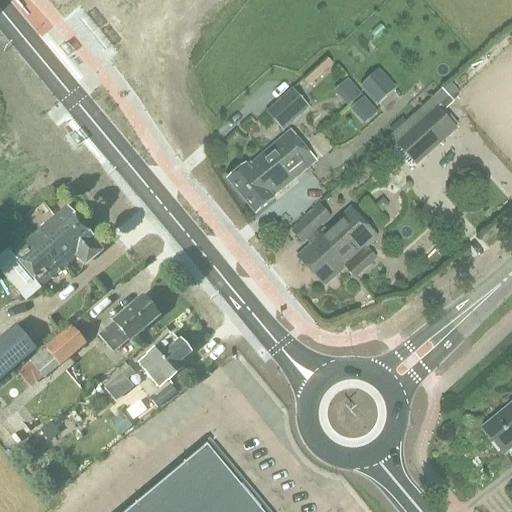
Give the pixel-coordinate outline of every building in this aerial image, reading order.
[(310,87),(334,65),(327,57),(303,79),(310,87)] [(361,87),(378,105),(398,87),(380,69),(361,87)] [(311,108),(293,88),(266,112),(284,132),(311,108)] [(417,166),(458,129),(437,105),(396,142),(399,145),(395,149),(396,150),(410,166),(412,167),(415,165),(417,166)] [(271,173),(303,146),(291,131),(248,166),(247,165),(229,179),(242,195),(270,171),(271,173)] [(270,171),(242,195),(257,213),(275,199),(274,197),(316,162),(303,146),(271,173),(270,171)] [(321,204),(304,220),(346,267),(356,279),(378,259),(368,247),(378,238),(351,208),(327,230),(324,226),(333,218),(321,204)] [(39,232),(68,266),(77,259),(85,268),(103,252),(67,209),(39,232)] [(346,267),(304,220),(292,232),(303,243),(306,240),(310,245),(297,257),(324,287),(346,267)] [(68,266),(39,232),(12,255),(41,289),(68,266)] [(107,293),(94,303),(102,314),(115,303),(107,293)] [(115,356),(129,343),(159,317),(143,299),(113,324),(98,337),(115,356)] [(15,326),(0,338),(0,382),(36,351),(15,326)] [(45,380),(87,346),(73,328),(31,362),(45,380)] [(147,359),(139,366),(159,390),(167,383),(168,383),(182,371),(178,366),(191,355),(179,341),(177,343),(172,337),(162,346),(161,345),(146,358),(147,359)] [(128,369),(121,375),(126,382),(134,376),(128,369)] [(170,388),(151,403),(157,410),(176,395),(170,388)] [(511,406),(485,429),(504,453),(511,446),(511,406)] [(122,435),(132,427),(122,414),(112,422),(122,435)] [(42,433),(49,442),(56,437),(50,428),(42,433)] [(18,433),(12,438),(18,446),(25,440),(18,433)] [(264,511),(208,444),(126,511),(264,511)]
